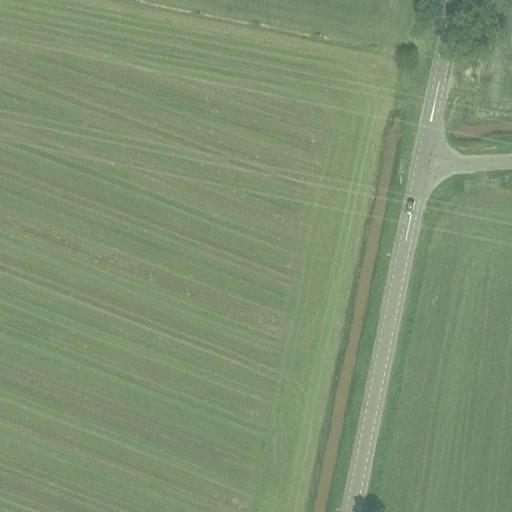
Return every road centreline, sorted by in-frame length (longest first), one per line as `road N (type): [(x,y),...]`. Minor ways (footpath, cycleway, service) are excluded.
road 1 (tertiary): [(348,511),(416,166)]
road 2 (tertiary): [(416,166),(453,0)]
